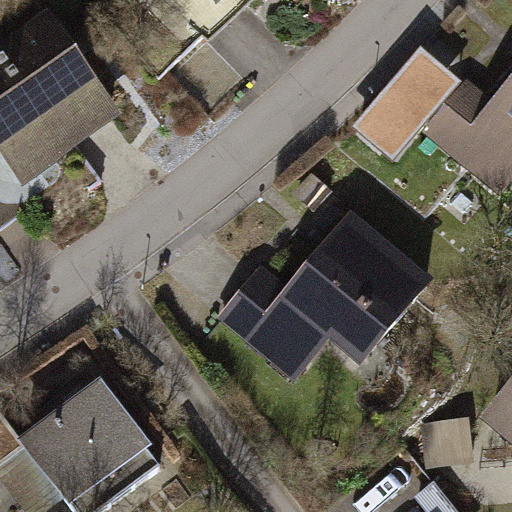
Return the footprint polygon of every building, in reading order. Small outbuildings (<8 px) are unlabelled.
[(152,0),(202,59),(272,0),(152,0)] [(0,71),(0,160),(29,202),(128,134),(57,32),(0,71)] [(511,101),(497,118),(471,96),(429,145),(504,210),(511,201),(511,101)] [(364,151),(391,174),(419,142),(392,119),(364,151)] [(371,379),(441,294),(359,226),(291,307),(269,289),(226,341),(296,399),(336,350),(371,379)] [(139,511),(172,490),(112,400),(0,474),(0,511),(139,511)] [(511,414),(491,440),(511,456),(511,414)]
